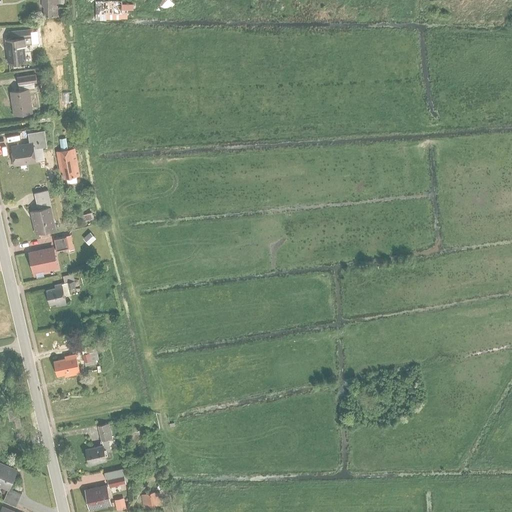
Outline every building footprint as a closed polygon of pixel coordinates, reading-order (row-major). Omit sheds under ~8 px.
[(59,0),(42,0),(43,5),(46,6),(46,15),(59,15),(59,0)] [(97,0),(98,18),(130,18),(130,8),(136,8),(136,2),(123,3),(123,0),(97,0)] [(29,35),(8,37),(10,62),(29,60),(27,44),(30,43),(29,35)] [(36,112),(32,87),(12,90),(16,115),(36,112)] [(48,145),(46,129),(29,131),(31,142),(13,144),(16,165),(39,162),(37,147),(48,145)] [(82,176),(76,148),(57,151),(63,179),(82,176)] [(59,228),(53,205),(33,210),(38,233),(59,228)] [(89,244),(98,240),(94,232),(85,236),(89,244)] [(56,239),(61,252),(77,246),(72,233),(56,239)] [(61,266),(56,244),(30,250),(35,272),(61,266)] [(68,302),(64,281),(56,283),(57,286),(48,288),(51,303),(58,301),(58,304),(68,302)] [(84,353),(87,361),(93,359),(90,351),(84,353)] [(82,372),(77,352),(66,355),(66,357),(56,360),(60,374),(67,373),(68,375),(82,372)] [(110,460),(106,443),(87,447),(91,464),(110,460)] [(0,485),(11,490),(20,468),(0,459),(0,485)] [(127,466),(108,470),(110,486),(128,483),(126,473),(128,473),(127,466)] [(114,503),(109,482),(86,487),(91,509),(114,503)] [(158,492),(142,495),(144,508),(160,506),(158,492)] [(118,508),(128,507),(127,496),(117,497),(118,508)]
